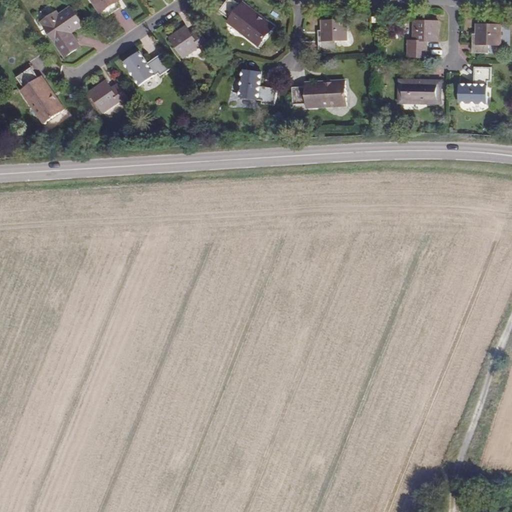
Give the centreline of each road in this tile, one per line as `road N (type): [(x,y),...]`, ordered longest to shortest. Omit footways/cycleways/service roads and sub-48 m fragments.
road 1 (secondary): [(511,155),(340,153),(0,173)]
road 2 (residential): [(76,74),(187,0)]
